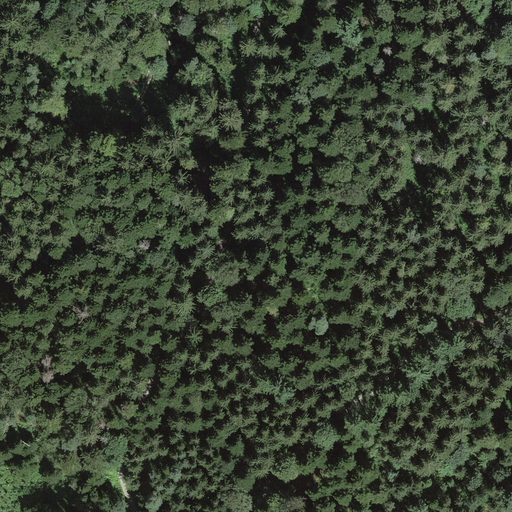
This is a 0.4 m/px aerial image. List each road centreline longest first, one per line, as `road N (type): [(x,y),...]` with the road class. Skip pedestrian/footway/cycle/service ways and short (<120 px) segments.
road 1 (track): [(263,0),(242,173),(221,241),(192,315),(119,438),(116,464),(131,511)]
road 2 (track): [(157,0),(152,62),(86,224),(43,281),(0,316)]
road 3 (track): [(253,511),(281,466),(423,347),(470,324),(511,327)]
